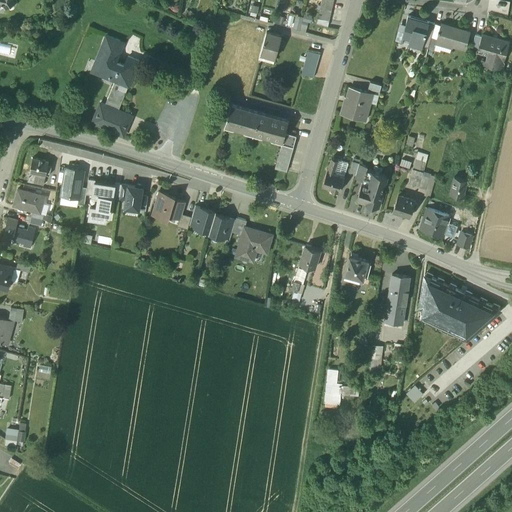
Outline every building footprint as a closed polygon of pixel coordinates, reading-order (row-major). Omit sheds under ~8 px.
[(333,3),(321,1),(320,6),(332,9),(333,3)] [(332,9),(320,6),(319,11),(319,12),(330,15),(332,9)] [(330,15),(319,12),(317,18),(329,21),(330,15)] [(429,23),(408,17),(402,39),(409,41),(408,45),(416,47),(417,45),(421,43),(423,44),(429,23)] [(328,27),(329,21),(317,18),(316,24),(328,27)] [(300,32),(306,33),(308,22),(303,21),(300,32)] [(423,44),(422,46),(428,48),(431,38),(435,24),(429,23),(423,44)] [(470,33),(441,25),(439,31),(438,34),(437,40),(436,42),(437,42),(436,45),(451,49),(452,47),(465,50),(470,33)] [(281,36),(266,32),(260,53),(275,57),(281,36)] [(120,41),(106,35),(103,43),(105,47),(116,52),(120,41)] [(475,35),(472,48),(478,50),(481,37),(475,35)] [(509,43),(482,35),(478,50),(477,53),(490,56),(487,65),(502,69),(509,43)] [(428,48),(428,49),(434,50),(436,45),(437,42),(436,42),(437,40),(431,38),(428,48)] [(116,52),(105,47),(94,72),(100,74),(107,57),(116,61),(119,53),(116,52)] [(320,54),(308,50),(306,57),(318,60),(320,54)] [(139,61),(128,56),(124,65),(135,69),(139,61)] [(105,105),(118,111),(118,110),(135,69),(124,65),(116,61),(107,57),(100,74),(115,80),(105,105)] [(318,60),(306,57),(305,63),(316,66),(318,60)] [(316,66),(305,63),(303,68),(315,72),(316,66)] [(315,72),(303,68),(301,74),(313,77),(315,72)] [(381,86),(370,82),(368,89),(380,92),(381,86)] [(373,94),(350,87),(347,98),(345,97),(341,114),(365,121),(373,94)] [(131,115),(118,110),(118,111),(115,117),(102,111),(105,105),(100,103),(93,122),(123,135),(131,115)] [(260,112),(231,104),(224,128),(253,136),(260,112)] [(118,111),(105,105),(102,111),(115,117),(118,111)] [(288,120),(260,112),(253,136),(282,144),(283,139),(285,132),(288,120)] [(297,135),(285,132),(283,139),(295,142),(297,135)] [(295,142),(283,139),(282,144),(282,145),(293,148),(295,142)] [(43,140),(41,147),(50,150),(52,143),(43,140)] [(293,148),(282,145),(280,150),(292,154),(293,148)] [(292,154),(280,150),(278,156),(290,159),(292,154)] [(409,184),(419,187),(422,175),(429,155),(419,152),(409,184)] [(290,159),(278,156),(277,162),(288,165),(290,159)] [(49,161),(33,157),(29,172),(45,175),(46,174),(49,175),(51,165),(48,165),(49,161)] [(338,160),(331,158),(327,171),(334,173),(338,160)] [(348,164),(338,160),(334,173),(344,176),(348,164)] [(288,165),(277,162),(275,168),(287,172),(288,165)] [(359,164),(352,162),(349,173),(356,175),(359,164)] [(368,167),(359,164),(356,175),(355,178),(363,181),(366,170),(367,170),(368,167)] [(81,186),(83,170),(66,167),(62,195),(78,197),(79,197),(81,186)] [(367,170),(366,170),(363,181),(357,200),(365,203),(366,202),(379,206),(382,194),(381,194),(387,176),(367,170)] [(327,171),(322,186),(331,189),(330,191),(337,194),(338,191),(339,191),(344,176),(334,173),(327,171)] [(45,175),(29,172),(27,181),(44,184),(45,175)] [(422,175),(419,187),(426,189),(429,177),(422,175)] [(467,179),(454,176),(450,193),(463,196),(467,179)] [(95,179),(88,178),(87,187),(86,193),(92,194),(95,181),(95,179)] [(53,180),(47,179),(45,189),(51,190),(53,180)] [(95,181),(92,194),(99,196),(97,207),(91,206),(89,215),(106,218),(107,216),(110,216),(111,209),(109,208),(111,197),(113,198),(113,194),(115,184),(114,184),(95,181)] [(122,184),(114,182),(114,184),(115,184),(113,194),(120,195),(122,184)] [(128,185),(122,184),(120,198),(126,199),(128,185)] [(126,199),(125,207),(139,209),(141,195),(142,188),(142,185),(137,184),(135,186),(128,185),(126,199)] [(87,187),(81,186),(79,197),(78,197),(77,204),(84,205),(86,193),(87,187)] [(45,195),(18,188),(13,205),(33,210),(40,212),(45,195)] [(176,195),(159,190),(152,214),(161,217),(162,214),(179,219),(180,219),(182,213),(185,201),(175,198),(176,195)] [(415,200),(398,194),(393,211),(406,215),(408,208),(412,210),(415,200)] [(141,195),(139,209),(146,210),(148,196),(141,195)] [(201,207),(195,205),(192,216),(190,223),(196,225),(201,207)] [(215,211),(201,207),(196,225),(195,227),(209,231),(209,233),(215,211)] [(449,215),(429,207),(421,228),(433,232),(434,235),(438,236),(441,235),(442,235),(443,232),(447,222),(449,215)] [(40,212),(33,210),(31,216),(42,219),(44,213),(40,212)] [(229,217),(215,213),(216,211),(215,211),(209,233),(223,237),(224,235),(229,218),(229,217)] [(192,216),(182,213),(180,219),(179,219),(177,225),(188,228),(190,223),(192,216)] [(42,219),(31,216),(30,222),(41,225),(42,219)] [(18,219),(9,217),(7,223),(16,225),(18,219)] [(247,220),(236,217),(235,220),(232,232),(242,235),(244,226),(245,226),(247,220)] [(235,220),(229,218),(224,235),(230,237),(232,232),(235,220)] [(457,225),(447,222),(443,232),(453,235),(457,225)] [(16,225),(7,223),(2,240),(11,243),(12,239),(31,244),(35,228),(28,226),(27,230),(16,227),(16,225)] [(245,226),(244,226),(242,235),(236,256),(249,260),(252,248),(267,253),(272,234),(245,226)] [(472,235),(461,231),(457,243),(469,246),(472,235)] [(305,245),(299,266),(304,268),(306,268),(307,265),(315,268),(320,250),(305,245)] [(368,260),(358,257),(358,254),(351,252),(351,255),(349,255),(344,273),(363,278),(364,275),(367,276),(371,263),(367,262),(368,260)] [(31,265),(18,261),(16,268),(20,269),(29,271),(31,265)] [(14,267),(0,262),(0,284),(1,282),(9,284),(10,279),(14,267)] [(299,266),(294,281),(300,283),(304,268),(299,266)] [(16,268),(14,267),(10,279),(16,280),(20,269),(16,268)] [(409,276),(392,274),(388,300),(406,303),(409,276)] [(500,308),(425,274),(418,315),(468,338),(500,308)] [(300,283),(294,281),(291,290),(302,293),(304,285),(300,283)] [(406,303),(388,300),(385,321),(402,323),(406,303)] [(24,308),(11,306),(9,319),(22,321),(24,308)] [(9,319),(0,316),(0,341),(1,342),(5,327),(7,328),(9,319)] [(372,319),(361,317),(358,337),(369,339),(372,319)] [(372,344),(371,356),(383,357),(384,345),(372,344)] [(340,370),(328,369),(324,402),(339,404),(341,393),(341,384),(336,384),(336,379),(339,380),(340,370)] [(10,385),(5,384),(2,397),(9,399),(10,385)] [(360,386),(341,384),(341,393),(359,395),(360,386)] [(416,384),(407,392),(416,402),(424,393),(416,384)] [(20,463),(12,458),(9,463),(17,468),(20,463)]
